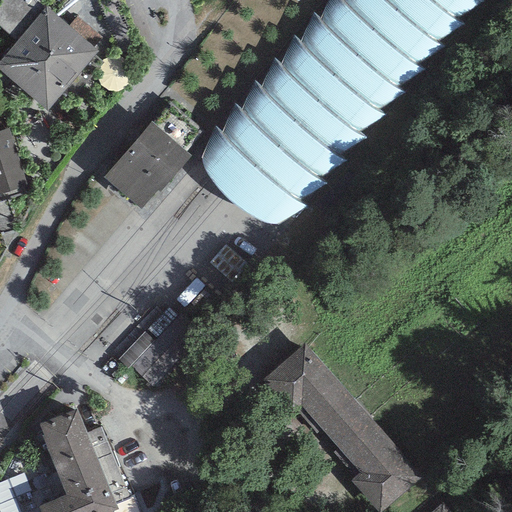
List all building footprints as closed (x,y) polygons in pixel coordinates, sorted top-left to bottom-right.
[(61,0),(76,17),(95,0),(61,0)] [(215,128),(201,153),(209,178),(224,194),(246,212),(274,226),(309,208),(299,201),(325,183),(319,178),(346,160),(338,155),(366,137),(357,132),(387,116),(377,110),(406,94),(395,87),(425,71),(417,63),(444,47),(436,41),(462,26),(456,16),(482,1),(481,0),(328,0),(320,19),(311,15),(301,41),(293,34),(279,67),(274,59),(260,87),(252,81),(241,111),(232,106),(221,132),(215,128)] [(48,5),(0,62),(0,71),(49,110),(100,52),(48,5)] [(149,123),(104,177),(142,209),(188,156),(149,123)] [(10,129),(0,131),(0,192),(26,185),(10,129)] [(143,378),(172,347),(151,328),(122,359),(143,378)] [(361,408),(307,345),(266,380),(293,412),(302,404),(359,472),(352,477),(376,506),(416,472),(361,408)] [(77,409),(38,424),(66,495),(39,506),(41,511),(114,511),(119,510),(116,504),(130,498),(101,428),(87,433),(77,409)]
